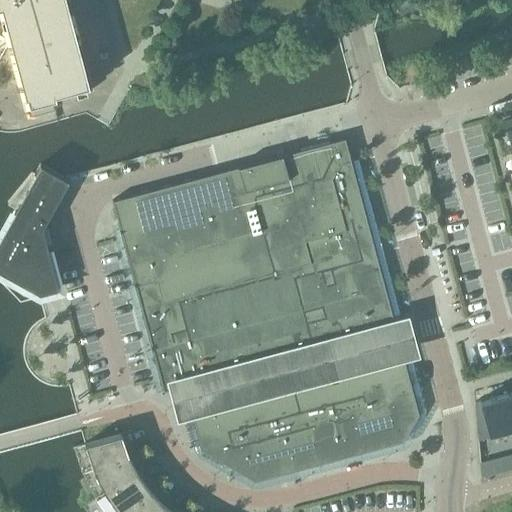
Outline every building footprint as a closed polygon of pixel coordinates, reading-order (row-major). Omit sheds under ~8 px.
[(0,0),(0,33),(10,40),(30,116),(54,110),(50,97),(54,96),(54,99),(93,89),(86,64),(81,65),(76,48),(78,48),(65,0),(0,0)] [(344,137),(112,200),(151,346),(163,390),(395,328),(344,137)] [(68,180),(40,164),(0,235),(0,271),(39,293),(39,294),(58,289),(42,227),(68,180)] [(402,440),(418,413),(401,348),(189,405),(201,449),(255,480),(402,440)] [(511,391),(502,394),(511,430),(511,429),(511,391)] [(480,400),(489,436),(511,430),(502,394),(480,400)] [(475,401),(478,439),(489,436),(480,400),(475,401)] [(122,434),(86,443),(95,469),(129,454),(122,434)] [(138,472),(129,454),(95,469),(106,492),(138,472)] [(122,511),(150,489),(138,472),(106,492),(120,511),(122,511)] [(157,511),(164,504),(150,489),(122,511),(157,511)]
